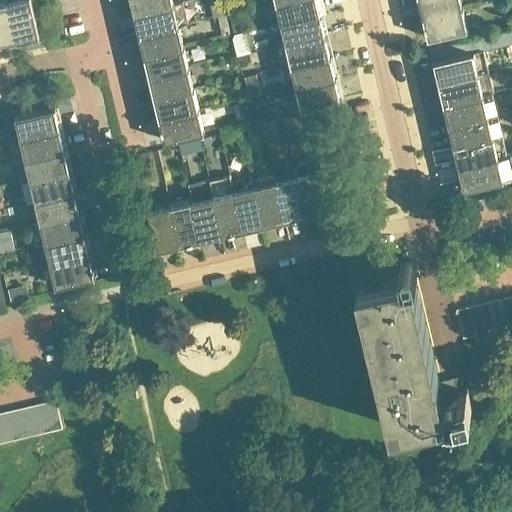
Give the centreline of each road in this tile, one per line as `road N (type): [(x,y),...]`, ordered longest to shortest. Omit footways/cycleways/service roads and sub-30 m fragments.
road 1 (residential): [(131,293),(421,225)]
road 2 (residential): [(131,293),(76,57)]
road 3 (residential): [(421,225),(368,0)]
